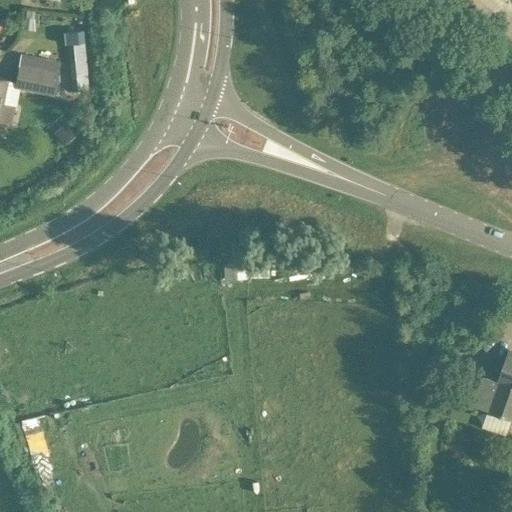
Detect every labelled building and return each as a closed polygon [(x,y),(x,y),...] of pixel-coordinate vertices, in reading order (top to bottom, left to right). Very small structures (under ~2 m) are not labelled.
[(80,29),(67,30),(68,42),(67,42),(71,91),(88,90),(84,41),(81,41),(80,29)] [(18,65),(14,85),(54,93),(58,73),(57,73),(18,65)] [(1,103),(6,78),(0,77),(0,121),(10,123),(14,105),(1,103)] [(63,145),(75,136),(64,123),(53,132),(63,145)] [(485,377),(475,406),(487,410),(487,411),(503,417),(511,394),(511,351),(509,350),(501,373),(498,382),(485,377)] [(459,366),(455,376),(463,379),(467,368),(459,366)] [(39,415),(22,418),(29,460),(46,457),(39,415)]
